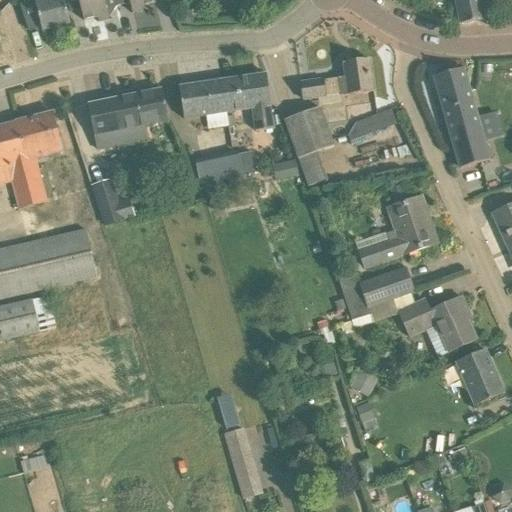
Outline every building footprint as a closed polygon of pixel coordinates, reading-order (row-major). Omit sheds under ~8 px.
[(71,25),(64,0),(38,0),(39,3),(36,3),(43,32),(71,25)] [(118,7),(115,0),(78,0),(82,15),(84,22),(98,19),(99,23),(109,21),(107,10),(118,7)] [(154,0),(115,0),(118,7),(130,4),(133,14),(144,12),(142,7),(156,4),(154,0)] [(481,0),(456,0),(461,25),(486,21),(481,0)] [(191,14),(182,12),(180,25),(193,27),(194,20),(191,14)] [(374,93),(369,60),(344,64),(346,78),(301,85),(303,101),(342,95),(342,97),(374,93)] [(464,69),(434,78),(460,170),(490,161),(464,69)] [(267,75),(221,82),(226,114),(227,114),(253,110),(256,132),(274,130),(274,127),(272,118),(271,108),(272,108),(267,75)] [(207,117),(226,114),(221,82),(180,88),(185,120),(207,117)] [(145,127),(168,122),(162,91),(88,106),(97,150),(148,140),(145,127)] [(322,109),(284,121),(308,190),(327,184),(317,155),(335,148),(322,109)] [(392,112),(357,125),(349,137),(351,143),(398,126),(392,112)] [(498,112),(481,115),(486,139),(503,136),(498,112)] [(36,159),(63,152),(53,114),(0,128),(0,186),(12,183),(20,211),(47,204),(36,159)] [(272,118),(274,127),(281,126),(280,116),(272,118)] [(239,156),(243,176),(256,173),(251,153),(239,156)] [(239,156),(196,165),(200,185),(225,179),(227,188),(245,184),(243,176),(239,156)] [(276,166),(279,182),(299,177),(295,162),(276,166)] [(112,178),(92,185),(105,227),(136,219),(130,200),(120,203),(112,178)] [(391,190),(396,207),(408,203),(403,186),(391,190)] [(438,245),(422,198),(408,203),(396,207),(389,209),(396,232),(387,235),(389,242),(360,253),(365,270),(438,245)] [(511,207),(494,215),(511,255),(511,207)] [(87,231),(0,251),(0,300),(98,278),(87,231)] [(322,253),(320,246),(312,248),(314,255),(322,253)] [(414,293),(406,271),(362,286),(358,275),(339,281),(352,321),(371,315),(369,308),(394,300),(414,293)] [(210,300),(223,340),(243,333),(230,294),(210,300)] [(49,298),(0,309),(0,342),(56,329),(49,298)] [(426,301),(398,314),(399,315),(410,339),(426,331),(438,359),(477,342),(464,314),(468,312),(461,298),(427,314),(422,304),(426,302),(426,301)] [(371,315),(352,321),(355,330),(399,315),(398,314),(394,300),(369,308),(371,315)] [(327,321),(317,324),(319,331),(329,328),(327,321)] [(328,329),(320,331),(322,336),(324,336),(327,347),(336,344),(332,333),(330,334),(328,329)] [(486,351),(456,364),(475,407),(505,395),(486,351)] [(333,364),(323,367),(326,379),(337,375),(333,364)] [(377,384),(360,373),(351,388),(368,399),(377,384)] [(357,409),(367,434),(379,429),(375,420),(379,419),(372,403),(357,409)] [(343,419),(326,424),(329,434),(346,429),(343,419)] [(245,429),(225,435),(244,501),(264,495),(245,429)] [(465,449),(452,455),(456,465),(470,459),(465,449)] [(24,476),(36,473),(32,460),(20,463),(24,476)] [(370,462),(360,465),(365,484),(375,481),(370,462)]
